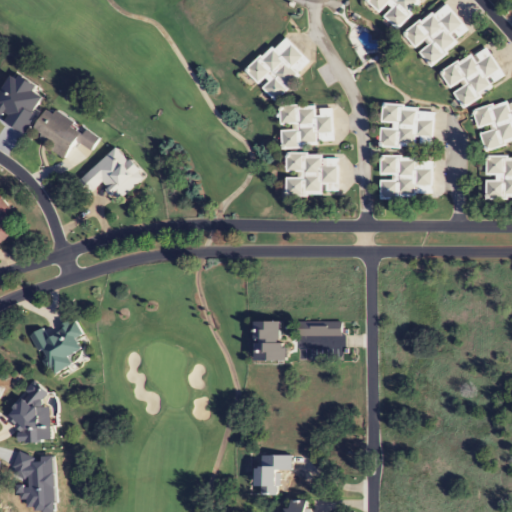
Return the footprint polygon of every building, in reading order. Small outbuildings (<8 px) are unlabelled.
[(422,0),(367,0),(366,1),(381,16),(382,16),(395,29),(422,0)] [(403,33),(416,51),(417,51),(428,66),(471,36),(447,2),(403,33)] [(312,66),(285,35),(246,71),(273,101),(312,66)] [(506,81),(487,46),(440,72),(460,107),(506,81)] [(473,112),(484,150),(511,142),(511,103),(509,104),(508,101),(473,112)] [(333,106),(280,108),(282,148),(334,146),(333,106)] [(434,148),(434,107),(381,106),(381,148),(434,148)] [(48,109),(32,138),(65,157),(75,141),(91,151),(99,138),(48,109)] [(77,183),(87,195),(101,183),(118,202),(144,178),(117,147),(77,183)] [(286,196),(339,196),(339,155),(286,155),(286,175),(286,196)] [(380,199),(433,199),(433,157),(380,157),(380,199)] [(511,158),(484,159),(485,199),(511,198),(511,158)] [(0,198),(0,242),(13,233),(2,217),(10,211),(0,198)] [(71,367),(66,358),(82,351),(77,340),(83,337),(77,323),(46,338),(43,330),(31,335),(51,376),(71,367)] [(281,344),(281,323),(255,323),(255,362),(287,362),(287,344),(281,344)] [(277,495),(278,472),(291,472),(291,456),(261,456),(261,467),(258,467),(257,495),(277,495)] [(306,511),(307,500),(287,500),(287,511),(306,511)]
